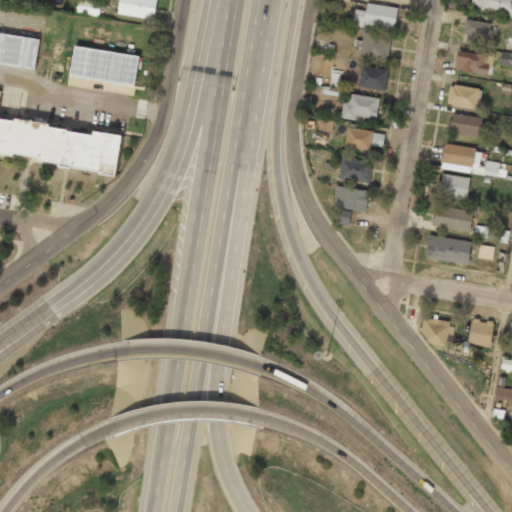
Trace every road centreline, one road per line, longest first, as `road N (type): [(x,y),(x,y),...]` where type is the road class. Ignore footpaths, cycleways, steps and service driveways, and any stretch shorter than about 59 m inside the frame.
road 1 (motorway): [(491,511),(303,270),(283,206),(276,143),(295,0)]
road 2 (secondary): [(511,467),(327,246),(298,176),(296,105),(312,0)]
road 3 (secondary): [(182,0),(160,125),(138,169),(0,284)]
road 4 (motorway): [(218,0),(177,157),(156,198),(66,290)]
road 5 (motorway): [(207,323),(262,0)]
road 6 (residential): [(438,0),(392,319)]
road 7 (motorway): [(196,226),(154,511)]
road 8 (motorway): [(448,511),(346,416),(260,367)]
road 9 (motorway): [(226,0),(196,226)]
road 10 (motorway): [(244,511),(217,442),(207,323)]
road 11 (motorway): [(176,511),(207,323)]
road 12 (motorway): [(411,511),(346,454),(260,418)]
road 13 (motorway): [(260,418),(196,410),(110,428)]
road 14 (motorway): [(260,367),(198,351),(123,351)]
road 15 (motorway): [(110,428),(59,455),(3,511)]
road 16 (motorway): [(123,351),(65,363),(0,392)]
